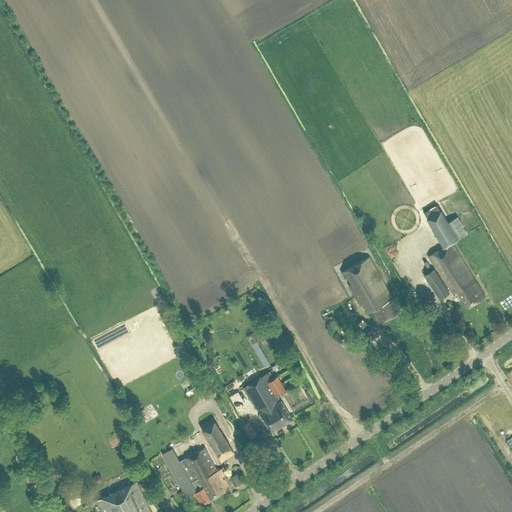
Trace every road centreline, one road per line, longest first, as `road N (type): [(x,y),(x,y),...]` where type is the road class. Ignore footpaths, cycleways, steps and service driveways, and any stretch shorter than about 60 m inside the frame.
road 1 (unclassified): [(254,511),(511,332)]
road 2 (track): [(504,389),(316,511)]
road 3 (track): [(366,432),(345,419),(268,288)]
